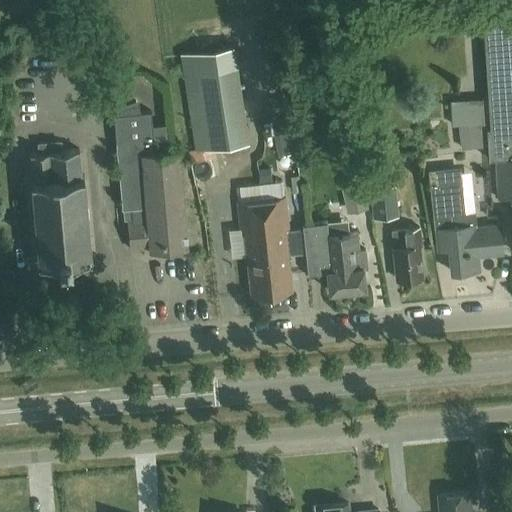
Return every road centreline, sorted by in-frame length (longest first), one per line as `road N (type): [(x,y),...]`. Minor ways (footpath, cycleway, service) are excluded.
road 1 (residential): [(0,364),(511,317)]
road 2 (secondary): [(0,413),(511,367)]
road 3 (unclassified): [(0,461),(511,416)]
